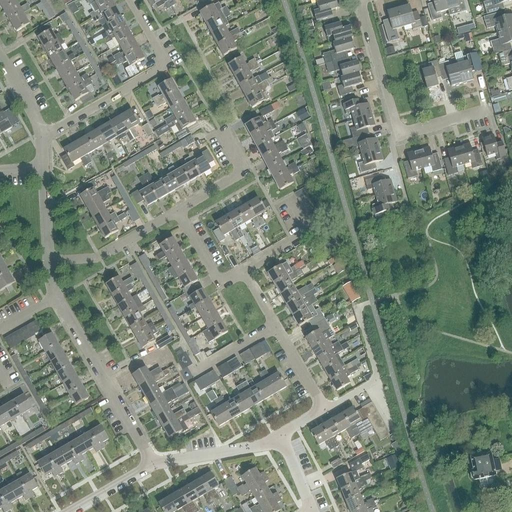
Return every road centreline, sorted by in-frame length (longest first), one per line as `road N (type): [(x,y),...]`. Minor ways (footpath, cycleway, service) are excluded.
road 1 (residential): [(360,0),(398,134),(488,109)]
road 2 (residential): [(40,137),(166,65),(128,0)]
road 3 (residential): [(151,463),(56,297)]
road 4 (residential): [(323,408),(243,270)]
road 5 (residential): [(151,463),(262,445),(280,434)]
road 6 (residential): [(176,210),(243,172),(220,130)]
